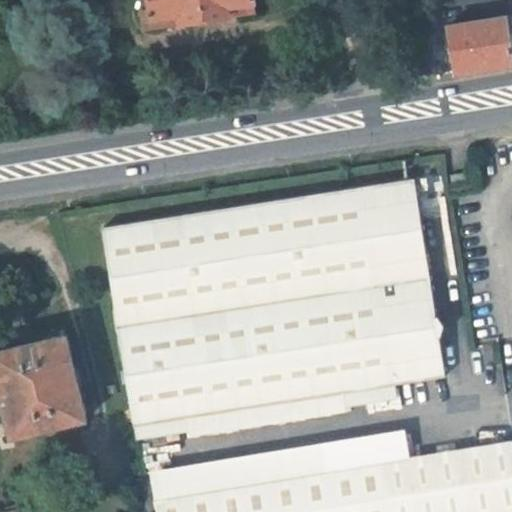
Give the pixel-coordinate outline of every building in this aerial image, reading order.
[(149,0),(151,9),(141,10),(144,29),(204,20),(201,0),(149,0)] [(254,4),(253,0),(201,0),(204,20),(228,17),(226,7),(254,4)] [(256,13),(254,4),(226,7),(228,17),(256,13)] [(455,73),(511,63),(511,47),(507,18),(448,27),(455,73)] [(415,178),(104,227),(135,425),(396,384),(446,376),(440,336),(441,336),(444,325),(438,316),(437,316),(415,178)] [(31,343),(0,350),(0,385),(13,437),(52,427),(79,420),(87,418),(65,329),(30,337),(31,343)] [(396,384),(135,425),(137,440),(190,431),(191,436),(347,412),(346,407),(398,399),(396,384)] [(79,420),(52,427),(69,495),(96,488),(79,420)] [(158,511),(511,511),(511,447),(157,503),(158,511)]
